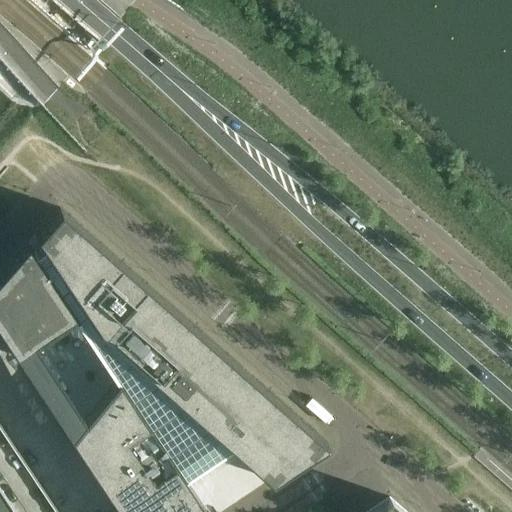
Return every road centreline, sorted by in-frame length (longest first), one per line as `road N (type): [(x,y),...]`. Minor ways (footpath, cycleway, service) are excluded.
road 1 (residential): [(374,444),(67,177)]
road 2 (secondary): [(245,150),(302,217),(511,399)]
road 3 (secondary): [(511,361),(334,203),(245,150)]
road 4 (secondary): [(245,150),(74,0)]
road 5 (residential): [(274,511),(374,444)]
